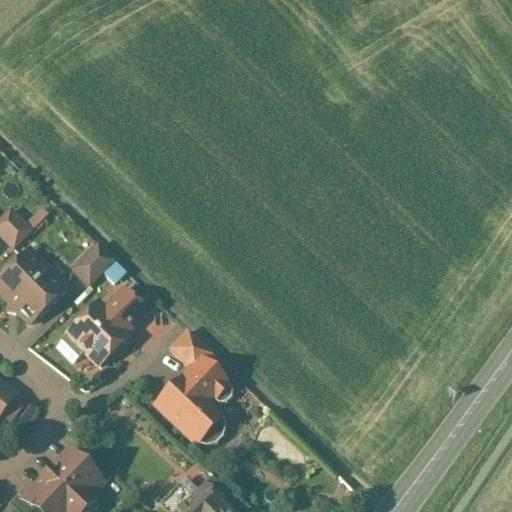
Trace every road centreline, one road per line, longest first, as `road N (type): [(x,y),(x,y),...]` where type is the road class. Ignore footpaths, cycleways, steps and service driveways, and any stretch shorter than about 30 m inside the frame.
road 1 (track): [(388,511),(0,143)]
road 2 (secondary): [(395,511),(511,351)]
road 3 (residential): [(0,459),(52,419),(63,397),(57,372),(0,328)]
